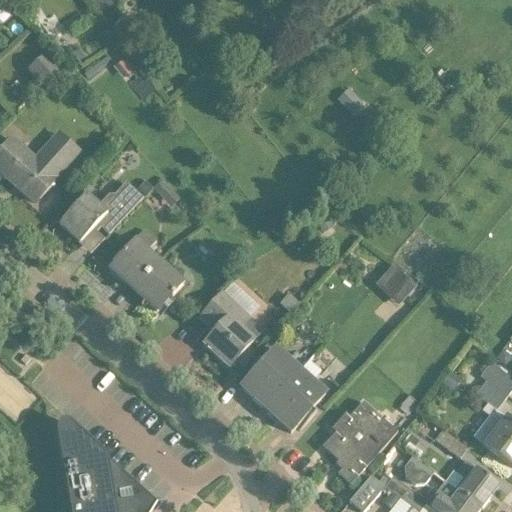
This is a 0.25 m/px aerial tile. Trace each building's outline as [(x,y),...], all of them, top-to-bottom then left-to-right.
[(113,8),(106,0),(98,0),(88,0),(101,17),(113,8)] [(123,41),(136,29),(126,17),(112,28),(123,41)] [(129,77),(138,69),(129,58),(119,67),(114,71),(123,82),(129,77)] [(41,89),(59,74),(46,59),(28,74),(41,89)] [(35,164),(11,143),(0,155),(0,176),(34,207),(56,182),(55,181),(66,168),(46,151),(35,164)] [(162,202),(171,193),(162,183),(152,192),(162,202)] [(143,198),(151,189),(145,184),(137,192),(143,198)] [(108,238),(143,202),(133,193),(133,194),(122,206),(114,198),(108,198),(98,210),(85,198),(59,227),(80,247),(90,236),(91,237),(96,236),(101,231),(108,238)] [(322,236),(331,231),(325,222),(317,227),(322,236)] [(133,295),(159,265),(147,254),(156,244),(143,233),(122,257),(122,258),(109,274),(133,295)] [(220,269),(229,260),(223,254),(215,263),(220,269)] [(343,264),(347,267),(352,261),(348,258),(343,264)] [(159,265),(133,295),(156,316),(170,300),(171,301),(184,287),(159,265)] [(394,304),(399,298),(405,303),(418,289),(395,268),(376,288),(394,304)] [(229,371),(262,335),(221,297),(204,316),(219,330),(203,348),(229,371)] [(511,339),(509,343),(511,345),(511,382),(490,366),(479,380),(485,385),(485,386),(506,401),(511,393),(511,339)] [(265,414),(300,376),(275,353),(240,391),(265,414)] [(460,382),(450,375),(441,386),(450,394),(460,382)] [(300,376),(265,414),(290,437),(325,398),(300,376)] [(511,426),(496,414),(506,401),(485,386),(475,399),(487,408),(481,415),(488,420),(472,441),(509,469),(511,465),(511,426)] [(397,436),(363,406),(350,420),(346,417),(332,433),(335,436),(322,451),(344,470),(337,478),(349,489),(397,436)] [(56,432),(56,434),(56,437),(58,445),(70,511),(151,511),(156,506),(111,465),(110,466),(107,466),(106,463),(104,459),(103,457),(101,456),(69,427),(68,426),(65,426),(62,426),(60,427),(59,428),(58,429),(57,430),(56,432)] [(459,463),(467,453),(442,434),(434,444),(459,463)] [(436,499),(447,484),(411,459),(400,474),(436,499)] [(454,493),(478,511),(481,511),(498,490),(465,465),(456,477),(463,482),(454,493)] [(389,495),(383,490),(370,480),(348,506),(356,511),(366,511),(382,494),(387,498),(389,495)] [(412,511),(422,511),(426,506),(392,480),(383,490),(389,495),(390,494),(399,501),(412,511)] [(430,511),(478,511),(454,493),(454,494),(444,507),(437,502),(430,511)] [(389,495),(387,498),(381,505),(390,511),(399,501),(390,494),(389,495)]
